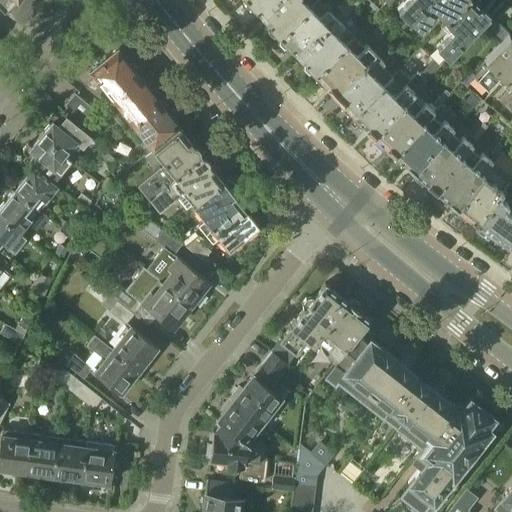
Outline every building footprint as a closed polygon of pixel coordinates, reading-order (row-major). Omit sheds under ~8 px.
[(0,0),(0,7),(5,12),(15,0),(0,0)] [(244,0),(244,3),(250,9),(255,8),(262,15),(277,0),(244,0)] [(279,35),(279,36),(315,0),(277,0),(262,15),(268,23),(267,29),(273,36),(279,35)] [(291,47),(298,55),(336,16),(320,0),(315,0),(279,36),(280,37),(279,43),(284,49),(290,48),(291,47)] [(341,0),(336,6),(341,11),(349,3),(345,0),(341,0)] [(405,0),(397,8),(409,19),(427,0),(405,0)] [(438,14),(445,21),(466,0),(427,0),(409,19),(421,31),(438,14)] [(466,0),(445,21),(452,28),(436,45),(444,52),(435,61),(440,65),(489,14),(486,12),(488,7),(480,0),(466,0)] [(349,3),(341,11),(346,16),(354,9),(349,3)] [(483,21),(503,39),(509,33),(489,14),(483,21)] [(355,35),(336,16),(298,55),(305,62),(303,69),(309,74),(315,73),(316,73),(354,36),(355,35)] [(499,74),(503,78),(511,69),(511,35),(509,33),(503,39),(484,59),(487,63),(486,64),(485,64),(474,75),(487,88),(499,76),(497,75),(499,74)] [(327,86),(335,93),(376,52),(367,43),(363,46),(354,36),(316,73),(317,74),(316,75),(314,80),(321,86),(327,86)] [(378,49),(381,52),(390,44),(386,41),(378,49)] [(134,63),(130,63),(118,48),(89,71),(110,98),(139,75),(138,73),(139,69),(134,63)] [(353,113),(354,114),(392,76),(381,65),(384,62),(376,52),(335,93),(342,101),(341,102),(340,107),(346,115),(352,114),(353,113)] [(511,69),(503,78),(511,85),(499,98),(511,110),(511,69)] [(115,114),(126,128),(131,124),(160,101),(159,99),(160,95),(155,89),(151,89),(139,75),(110,98),(120,110),(115,114)] [(414,84),(418,88),(427,78),(424,75),(414,84)] [(359,127),(365,126),(373,134),(412,95),(415,91),(406,83),(403,86),(392,76),(354,114),(354,115),(353,121),(359,127)] [(433,102),(438,107),(451,94),(445,89),(433,102)] [(95,109),(75,92),(64,105),(66,106),(62,111),(78,123),(91,113),(95,109)] [(465,100),(472,106),(478,98),(472,92),(465,100)] [(385,145),(394,152),(432,113),(435,110),(425,100),(421,103),(412,95),(373,134),(374,135),(373,140),(380,146),(385,145)] [(152,149),(153,148),(181,127),(169,112),(170,108),(166,103),(162,103),(160,101),(131,124),(152,149)] [(51,124),(42,135),(72,159),(80,150),(73,145),(76,142),(82,147),(90,136),(61,113),(58,117),(53,113),(46,121),(51,124)] [(85,129),(96,120),(91,113),(78,123),(85,129)] [(405,163),(414,171),(451,130),(454,127),(445,119),(442,122),(432,113),(394,152),(394,153),(394,159),(400,165),(405,163)] [(471,136),(476,140),(492,120),(486,115),(471,136)] [(183,129),(181,127),(153,148),(152,149),(144,155),(154,167),(136,182),(148,196),(202,153),(193,142),(194,137),(189,130),(183,129)] [(427,182),(435,189),(470,147),(473,143),(463,135),(460,138),(451,130),(414,171),(415,172),(414,178),(421,184),(427,182)] [(61,172),(72,159),(42,135),(34,146),(29,142),(22,150),(26,154),(23,159),(32,167),(56,186),(57,185),(53,182),(61,172)] [(490,151),(496,156),(504,145),(498,140),(490,151)] [(479,155),(470,147),(435,189),(436,190),(433,194),(445,203),(448,200),(457,207),(487,167),(492,161),(493,160),(482,151),(479,155)] [(102,159),(110,166),(115,159),(107,152),(102,159)] [(217,165),(212,165),(202,153),(148,196),(158,209),(175,196),(186,208),(193,202),(223,179),(222,177),(223,172),(217,165)] [(470,217),(478,223),(504,188),(511,177),(511,175),(492,161),(487,167),(457,207),(458,208),(457,214),(464,220),(470,217)] [(14,189),(39,209),(48,198),(47,197),(56,186),(32,167),(24,177),(21,174),(11,186),(14,189)] [(198,221),(205,229),(242,201),(234,192),(237,190),(237,187),(231,180),(227,180),(225,181),(223,179),(193,202),(204,216),(198,221)] [(14,189),(11,186),(3,197),(6,199),(0,206),(0,212),(2,215),(20,230),(27,235),(30,237),(48,216),(39,209),(14,189)] [(479,224),(475,229),(487,238),(491,233),(494,235),(495,235),(507,244),(511,243),(511,214),(505,209),(510,203),(505,199),(510,192),(504,188),(478,223),(479,224)] [(124,197),(132,207),(140,201),(133,191),(124,197)] [(86,210),(91,200),(82,193),(75,201),(86,210)] [(249,210),(242,201),(205,229),(212,238),(218,233),(229,247),(259,223),(258,222),(260,220),(260,216),(255,209),(250,209),(249,210)] [(2,215),(0,212),(0,252),(8,259),(27,235),(20,230),(2,215)] [(73,236),(77,228),(68,220),(62,227),(73,236)] [(163,228),(155,239),(174,254),(182,243),(163,228)] [(211,249),(195,237),(185,245),(203,259),(211,249)] [(59,243),(53,256),(61,260),(67,248),(59,243)] [(172,269),(163,281),(190,303),(209,279),(178,254),(168,267),(172,269)] [(173,326),(190,303),(163,281),(143,265),(125,288),(143,302),(173,326)] [(35,279),(47,289),(52,279),(37,272),(34,278),(35,279)] [(29,287),(42,297),(47,289),(35,279),(29,287)] [(313,344),(316,340),(348,299),(325,281),(314,296),(312,295),(306,295),(302,301),(303,307),(304,308),(282,336),(281,336),(271,347),(272,348),(290,363),(300,350),(296,348),(304,337),(313,344)] [(117,298),(135,312),(143,302),(125,288),(124,289),(118,285),(112,293),(117,298)] [(127,322),(135,312),(117,298),(109,308),(127,322)] [(355,298),(348,299),(316,340),(335,355),(324,369),(326,371),(334,362),(338,357),(359,332),(371,317),(363,310),(362,303),(355,298)] [(27,331),(33,318),(26,312),(18,323),(27,331)] [(25,334),(4,324),(0,332),(0,333),(20,343),(25,334)] [(130,324),(113,346),(139,368),(157,346),(130,324)] [(367,338),(359,332),(338,357),(334,362),(368,389),(360,400),(420,448),(412,458),(421,464),(408,481),(409,482),(398,495),(419,511),(422,511),(432,500),(433,501),(492,428),(487,424),(494,415),(470,395),(462,405),(457,401),(455,403),(370,335),(367,338)] [(121,390),(139,368),(113,346),(94,369),(121,390)] [(282,373),(290,363),(272,348),(264,359),(282,373)] [(66,362),(84,376),(92,366),(75,352),(66,362)] [(0,353),(0,362),(10,364),(14,355),(0,353)] [(230,395),(233,397),(262,420),(282,395),(270,385),(272,383),(273,384),(282,373),(264,359),(253,372),(243,385),(240,383),(230,395)] [(64,387),(67,369),(58,368),(55,386),(64,387)] [(82,381),(71,373),(67,369),(64,387),(66,385),(74,391),(82,381)] [(82,381),(74,391),(94,407),(102,397),(82,381)] [(221,420),(258,450),(261,452),(268,444),(262,438),(260,440),(257,438),(258,435),(253,431),(262,420),(233,397),(230,395),(221,406),(224,408),(217,417),(221,420)] [(0,396),(0,420),(0,421),(10,401),(0,396)] [(225,462),(243,464),(243,457),(257,459),(258,450),(221,420),(215,428),(213,427),(211,441),(207,440),(206,454),(209,454),(209,456),(225,458),(225,462)] [(0,466),(25,470),(30,432),(28,431),(27,439),(15,438),(16,429),(2,428),(0,440),(0,466)] [(53,473),(57,444),(42,442),(44,433),(30,432),(25,470),(53,473)] [(81,477),(85,447),(87,439),(71,437),(70,445),(57,444),(53,473),(81,477)] [(98,449),(85,447),(81,477),(109,481),(114,443),(99,441),(98,449)] [(293,491),(295,477),(273,474),(271,488),(293,491)] [(234,480),(207,476),(202,511),(245,511),(246,511),(241,510),(243,495),(232,494),(234,480)] [(511,511),(511,481),(501,496),(503,497),(496,507),(502,511),(511,511)] [(294,484),(292,499),(312,501),(314,486),(294,484)] [(292,499),(290,511),(310,511),(312,501),(292,499)] [(471,511),(456,500),(447,511),(449,511),(471,511)]
